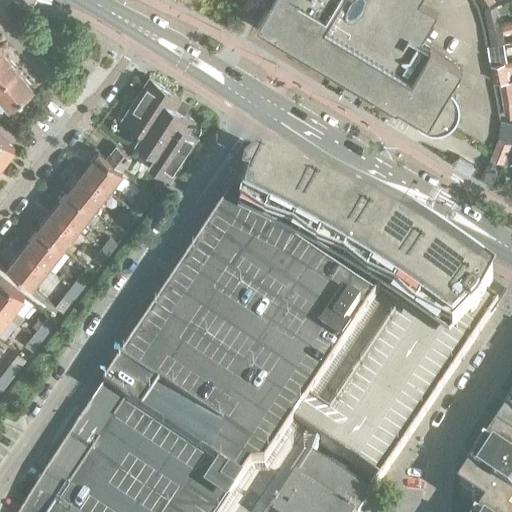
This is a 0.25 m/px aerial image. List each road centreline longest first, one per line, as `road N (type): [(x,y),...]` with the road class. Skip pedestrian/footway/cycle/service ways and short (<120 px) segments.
road 1 (unknown): [(151,357),(254,192),(271,186),(434,279),(442,301),(352,454),(195,377)]
road 2 (residential): [(269,110),(0,488)]
road 3 (secondary): [(511,252),(269,110)]
road 4 (residential): [(0,213),(140,34)]
road 5 (residential): [(433,511),(440,442),(511,330)]
road 6 (secondary): [(269,110),(140,34)]
